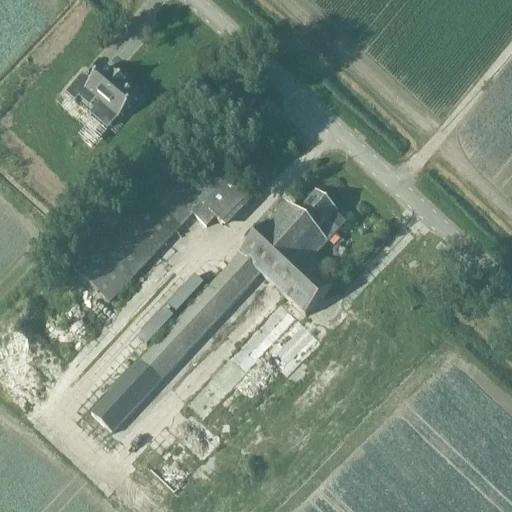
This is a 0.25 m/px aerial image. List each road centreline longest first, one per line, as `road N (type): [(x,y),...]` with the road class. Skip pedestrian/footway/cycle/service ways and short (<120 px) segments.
road 1 (unclassified): [(511,293),(194,0)]
road 2 (track): [(511,48),(396,187)]
